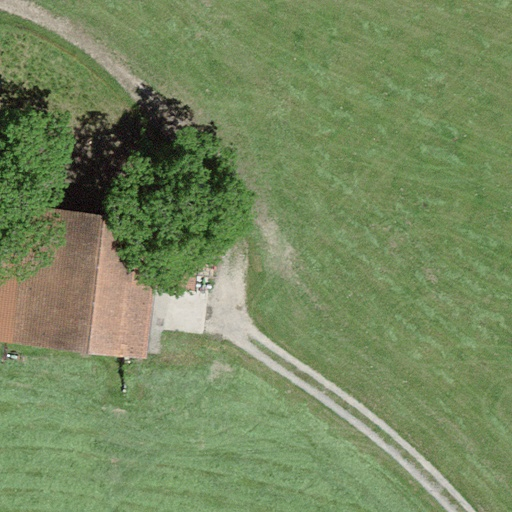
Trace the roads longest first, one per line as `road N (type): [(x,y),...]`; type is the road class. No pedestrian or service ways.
road 1 (track): [(234,336),(226,198),(192,123),(127,63),(20,0)]
road 2 (track): [(465,511),(344,403),(182,311)]
